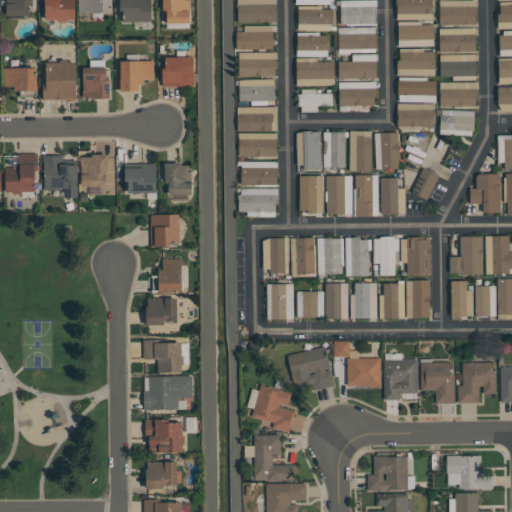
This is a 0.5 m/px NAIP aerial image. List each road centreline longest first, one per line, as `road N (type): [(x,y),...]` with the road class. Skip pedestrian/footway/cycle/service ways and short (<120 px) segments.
road 1 (residential): [(285,0),(289,226),(252,230),(255,331)]
road 2 (residential): [(486,0),(487,126),(441,227),(443,336)]
road 3 (residential): [(255,331),(511,333)]
road 4 (residential): [(118,266),(118,511)]
road 5 (residential): [(289,226),(511,227)]
road 6 (residential): [(0,125),(160,124)]
road 7 (residential): [(353,438),(511,435)]
